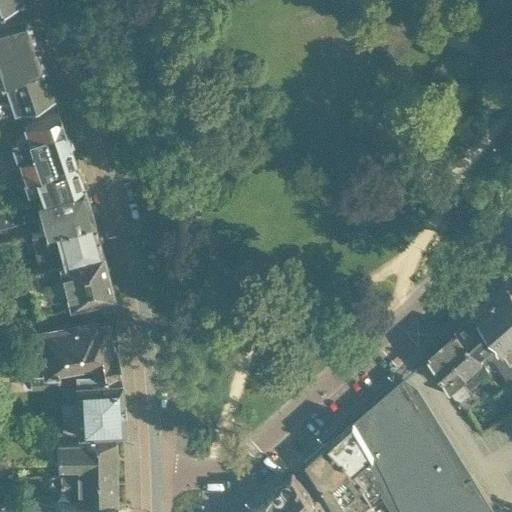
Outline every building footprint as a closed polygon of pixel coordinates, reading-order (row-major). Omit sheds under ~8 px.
[(0,48),(35,37),(26,11),(0,18),(0,48)] [(0,81),(3,81),(43,64),(35,37),(0,48),(0,81)] [(0,81),(0,113),(12,109),(13,111),(54,97),(43,64),(3,81),(0,81)] [(14,153),(9,154),(17,178),(75,159),(58,110),(22,122),(25,129),(15,133),(17,137),(10,140),(14,153)] [(75,159),(17,178),(19,184),(24,182),(27,188),(37,185),(40,194),(82,180),(75,159)] [(82,180),(40,194),(0,206),(0,226),(41,215),(44,228),(92,215),(82,180)] [(30,231),(40,266),(60,261),(60,260),(101,249),(92,215),(44,228),(30,231)] [(112,293),(101,249),(60,260),(60,261),(40,266),(25,271),(36,312),(72,303),(83,300),(83,302),(99,298),(98,297),(112,293)] [(499,343),(511,360),(511,358),(511,282),(510,280),(475,311),(496,335),(499,343)] [(475,311),(458,326),(483,363),(492,355),(510,381),(511,380),(511,361),(511,360),(499,343),(496,335),(475,311)] [(95,322),(94,318),(37,328),(40,343),(36,344),(33,348),(34,354),(37,357),(42,356),(45,374),(119,370),(116,350),(116,349),(110,350),(108,337),(110,334),(109,328),(106,325),(105,320),(95,322)] [(429,352),(426,354),(427,355),(429,353),(467,408),(480,397),(465,379),(483,363),(458,326),(429,352)] [(45,374),(29,375),(29,386),(61,384),(63,432),(123,428),(119,370),(45,374)] [(402,376),(354,418),(385,470),(403,511),(494,511),(471,475),(465,480),(402,376)] [(354,418),(329,440),(366,483),(361,487),(371,502),(384,495),(394,511),(403,511),(385,470),(354,418)] [(115,440),(56,441),(57,466),(77,465),(77,475),(77,478),(96,478),(96,482),(116,481),(115,440)] [(305,460),(315,476),(336,510),(337,511),(359,511),(358,510),(371,502),(361,487),(366,483),(329,440),(305,460)] [(292,472),(276,486),(299,511),(321,511),(308,490),(292,472)] [(116,503),(116,481),(96,482),(96,478),(77,478),(77,475),(55,476),(55,487),(76,488),(77,501),(116,503)] [(299,511),(276,486),(257,503),(264,511),(299,511)] [(0,511),(116,511),(116,503),(77,501),(2,499),(0,498),(0,511)] [(264,511),(257,503),(246,511),(264,511)]
